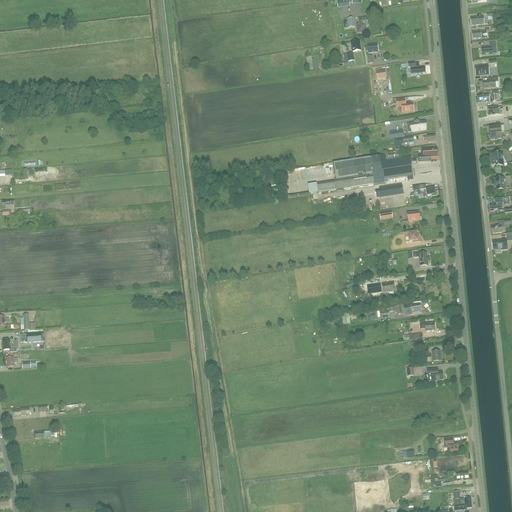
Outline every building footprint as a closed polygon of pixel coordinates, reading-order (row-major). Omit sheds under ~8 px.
[(365,27),(365,26),(372,25),(371,17),(362,18),(363,21),(364,21),(365,26),(365,27)] [(356,24),(357,33),(366,32),(365,27),(365,26),(364,21),(363,21),(362,18),(358,18),(359,24),(356,24)] [(346,29),(355,28),(353,19),(348,20),(348,24),(346,25),(346,29)] [(472,39),(487,38),(486,31),(471,32),(472,39)] [(360,47),(360,45),(359,41),(351,42),(353,52),(361,51),(360,47)] [(490,47),(481,48),(482,56),(492,55),(492,51),(493,50),(496,50),(495,43),(489,44),(490,47)] [(378,52),(377,44),(367,45),(367,47),(365,48),(366,56),(369,56),(368,54),(378,52)] [(308,71),(316,70),(315,61),(307,62),(308,71)] [(408,64),(408,68),(411,68),(411,76),(412,76),(412,75),(416,75),(415,75),(425,73),(424,68),(415,69),(414,63),(408,64)] [(476,77),(488,76),(488,66),(481,67),(481,68),(475,68),(476,77)] [(386,78),(385,71),(376,72),(377,80),(386,78)] [(495,82),(498,82),(497,77),(489,78),(489,82),(483,82),(484,89),(495,88),(495,82)] [(496,101),(495,95),(499,94),(498,90),(492,91),(492,95),(477,96),(477,103),(488,102),(489,103),(493,102),(493,101),(496,101)] [(402,113),(414,112),(413,104),(405,104),(405,100),(396,101),(397,107),(401,106),(402,113)] [(502,107),(487,109),(488,117),(503,115),(502,107)] [(414,123),(415,123),(411,124),(412,133),(425,131),(424,122),(419,123),(419,122),(414,123)] [(399,131),(390,133),(391,139),(400,138),(399,131)] [(421,156),(421,157),(418,157),(419,163),(430,162),(430,157),(437,157),(436,148),(420,150),(421,156)] [(501,166),(504,166),(502,153),(492,154),(493,165),(496,165),(496,167),(497,168),(498,169),(499,169),(501,168),(501,166)] [(336,191),(350,188),(374,185),(384,184),(384,180),(411,176),(411,180),(423,178),(422,173),(419,174),(419,175),(413,176),(410,158),(408,158),(407,156),(394,158),(394,155),(333,164),(335,181),(316,184),(317,184),(310,185),(311,194),(318,193),(336,190),(336,191)] [(496,186),(496,190),(505,189),(504,178),(495,179),(495,186),(496,186)] [(376,199),(381,198),(403,195),(402,185),(380,188),(380,191),(375,192),(376,199)] [(435,190),(434,191),(434,188),(418,190),(419,195),(424,194),(424,197),(432,195),(432,196),(436,196),(435,190)] [(501,207),(501,205),(505,205),(509,204),(508,197),(493,199),(494,204),(487,205),(488,211),(496,211),(501,210),(501,207)] [(392,218),(391,211),(380,213),(379,213),(380,220),(381,220),(392,218)] [(408,222),(420,220),(418,212),(407,214),(408,222)] [(413,243),(420,242),(418,235),(417,235),(416,232),(404,234),(405,243),(412,242),(413,243)] [(507,249),(505,240),(492,242),(492,250),(501,249),(501,250),(507,249)] [(428,257),(427,258),(427,253),(418,254),(413,255),(414,258),(419,258),(420,267),(428,266),(428,262),(429,262),(428,257)] [(383,293),(395,291),(393,282),(386,283),(382,283),(383,293)] [(381,292),(380,285),(367,287),(369,294),(381,292)] [(410,305),(406,306),(404,306),(405,316),(412,315),(412,313),(421,312),(420,304),(410,305)] [(396,312),(396,307),(379,309),(380,315),(389,314),(389,313),(396,312)] [(35,330),(35,324),(29,324),(29,315),(23,315),(23,330),(35,330)] [(4,323),(9,323),(9,319),(6,319),(5,319),(5,316),(0,316),(0,326),(5,326),(4,323)] [(435,331),(434,324),(425,325),(425,321),(419,322),(420,326),(421,326),(422,329),(425,329),(426,332),(435,331)] [(41,334),(35,334),(20,335),(21,343),(36,342),(41,342),(41,334)] [(10,353),(16,352),(16,348),(13,348),(13,340),(2,341),(3,350),(10,350),(10,353)] [(433,362),(441,361),(440,351),(432,352),(433,362)] [(14,360),(14,359),(13,357),(6,358),(7,368),(14,367),(14,364),(13,360),(14,360)] [(443,380),(442,372),(434,373),(434,370),(427,371),(428,377),(431,377),(432,382),(436,382),(436,381),(443,380)] [(21,417),(29,416),(28,409),(25,409),(20,409),(20,411),(13,411),(13,417),(21,417)] [(453,443),(453,439),(444,440),(444,448),(447,447),(447,452),(450,452),(451,452),(453,452),(454,451),(458,451),(457,443),(453,443)] [(450,501),(460,500),(459,492),(449,493),(450,501)] [(471,503),(470,499),(464,499),(460,500),(454,500),(454,506),(455,511),(465,510),(464,509),(471,508),(471,503)]
